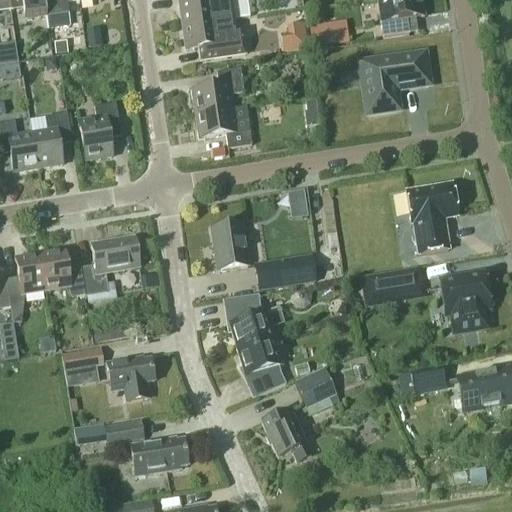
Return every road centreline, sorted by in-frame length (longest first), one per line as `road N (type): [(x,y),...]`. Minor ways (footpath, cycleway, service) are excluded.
road 1 (residential): [(251,511),(189,373),(160,186)]
road 2 (residential): [(160,186),(485,139)]
road 3 (residential): [(160,186),(134,0)]
road 4 (residential): [(0,215),(160,186)]
road 5 (residential): [(485,139),(464,0)]
